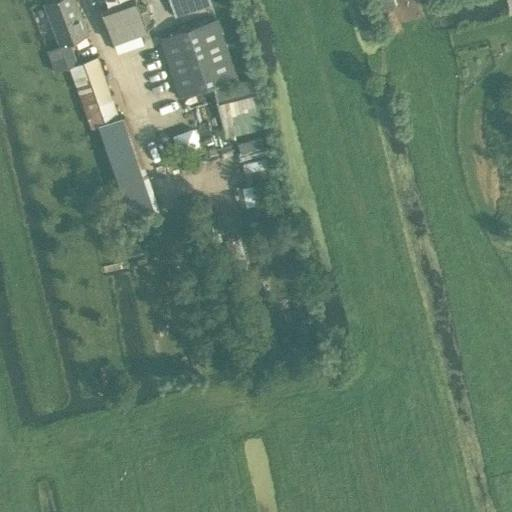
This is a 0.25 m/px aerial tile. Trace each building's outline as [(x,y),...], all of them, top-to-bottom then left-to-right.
[(76,0),(44,0),(60,42),(46,47),(55,71),(71,64),(70,62),(79,60),(70,38),(88,32),(76,0)] [(118,50),(150,38),(136,0),(101,0),(104,6),(102,6),(118,50)] [(170,0),(176,14),(212,2),(210,0),(170,0)] [(40,13),(46,11),(44,5),(38,7),(40,13)] [(215,17),(162,36),(184,98),(214,87),(226,135),(264,126),(252,76),(237,80),(215,17)] [(120,181),(143,173),(122,113),(118,114),(97,53),(79,60),(70,62),(71,64),(91,124),(99,121),(120,181)] [(193,127),(173,134),(180,154),(201,147),(193,127)] [(118,199),(125,220),(156,209),(148,188),(118,199)] [(181,223),(195,218),(188,197),(174,202),(181,223)] [(202,220),(206,236),(220,233),(216,217),(202,220)] [(278,337),(257,342),(261,358),(282,353),(278,337)]
